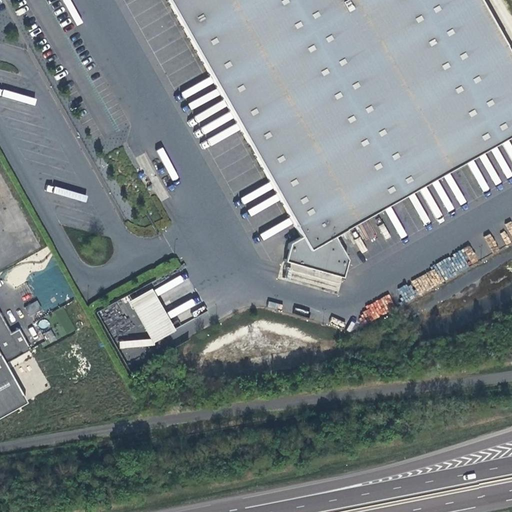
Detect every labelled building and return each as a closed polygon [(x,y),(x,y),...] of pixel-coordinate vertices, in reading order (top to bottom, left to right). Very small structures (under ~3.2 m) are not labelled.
[(331,238),(511,137),(511,62),(477,0),(165,0),(299,239),(287,245),(282,264),(340,280),(345,262),(331,238)] [(124,303),(147,344),(170,332),(147,290),(124,303)] [(25,306),(30,315),(42,308),(37,300),(25,306)] [(0,416),(23,404),(2,364),(27,351),(16,330),(8,334),(0,319),(0,416)] [(51,330),(43,334),(49,344),(56,340),(51,330)]
